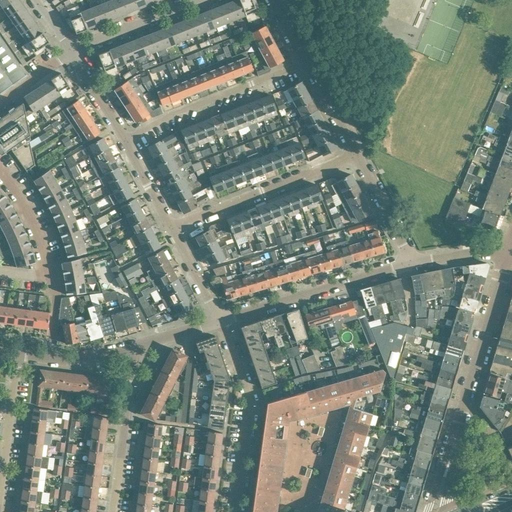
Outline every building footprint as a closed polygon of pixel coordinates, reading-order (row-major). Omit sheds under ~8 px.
[(0,0),(0,4),(3,8),(14,0),(0,0)] [(9,17),(23,6),(18,0),(14,0),(3,8),(9,17)] [(117,17),(110,0),(100,4),(107,21),(117,17)] [(127,13),(121,0),(111,0),(110,0),(117,17),(127,13)] [(137,9),(133,0),(121,0),(127,13),(137,9)] [(147,5),(145,0),(133,0),(137,9),(147,5)] [(245,16),(239,0),(235,0),(229,3),(235,20),(245,16)] [(259,18),(252,0),(239,0),(245,16),(248,22),(259,18)] [(235,20),(229,3),(219,7),(225,24),(235,20)] [(107,21),(100,4),(90,8),(97,25),(107,21)] [(15,25),(30,15),(23,6),(9,17),(15,25)] [(87,29),(80,12),(78,6),(66,10),(76,34),(87,29)] [(225,24),(219,7),(209,11),(215,27),(225,24)] [(97,25),(90,8),(80,12),(87,29),(97,25)] [(215,27),(209,11),(199,15),(205,31),(215,27)] [(21,34),(36,24),(30,15),(15,25),(21,34)] [(205,31),(199,15),(189,19),(196,35),(205,31)] [(196,35),(189,19),(179,23),(186,39),(196,35)] [(186,39),(179,23),(169,26),(176,43),(186,39)] [(27,43),(42,32),(36,24),(21,34),(27,43)] [(176,43),(169,26),(159,30),(166,47),(176,43)] [(251,45),(269,35),(264,26),(247,36),(246,36),(247,36),(250,43),(244,46),(245,49),(252,46),(251,45)] [(166,47),(159,30),(149,34),(156,51),(166,47)] [(12,41),(5,32),(2,35),(8,44),(12,41)] [(28,57),(49,42),(42,32),(27,43),(21,47),(28,57)] [(156,51),(149,34),(139,38),(146,55),(156,51)] [(256,53),(274,44),(269,35),(251,45),(252,46),(255,51),(249,54),(251,57),(256,54),(256,53)] [(26,75),(21,66),(0,36),(0,66),(13,84),(26,75)] [(146,55),(139,38),(129,42),(136,59),(146,55)] [(14,53),(18,50),(12,41),(8,44),(14,53)] [(136,59),(129,42),(119,46),(126,63),(136,59)] [(261,62),(279,52),(274,44),(256,53),(256,54),(261,62)] [(126,63),(119,46),(109,50),(116,67),(126,63)] [(23,57),(18,50),(14,53),(19,59),(23,57)] [(119,74),(116,67),(109,50),(98,55),(107,78),(119,74)] [(253,70),(246,52),(237,56),(244,74),(253,70)] [(270,68),(283,61),(279,52),(261,62),(264,69),(256,72),(258,76),(269,71),(270,71),(270,70),(270,69),(270,68)] [(244,74),(237,56),(228,59),(235,77),(244,74)] [(235,77),(228,59),(219,63),(226,81),(235,77)] [(189,95),(182,77),(178,79),(170,62),(166,63),(174,80),(173,80),(180,98),(189,95)] [(226,81),(219,63),(210,66),(217,84),(226,81)] [(131,75),(138,71),(135,67),(134,64),(128,67),(130,71),(129,71),(131,75)] [(0,93),(13,84),(0,66),(0,93)] [(217,84),(210,66),(204,68),(201,70),(207,88),(217,84)] [(207,88),(201,70),(191,74),(198,91),(207,88)] [(74,93),(71,89),(70,88),(65,80),(62,76),(61,73),(23,97),(25,100),(31,108),(33,112),(39,109),(41,111),(44,109),(43,106),(60,95),(62,98),(64,100),(74,94),(74,93)] [(198,91),(191,74),(182,77),(189,95),(198,91)] [(138,85),(133,77),(114,89),(119,97),(138,85)] [(149,78),(143,82),(144,82),(147,89),(152,87),(149,78)] [(180,98),(173,80),(164,84),(171,102),(180,98)] [(307,92),(302,82),(288,89),(293,99),(307,92)] [(171,102),(164,84),(155,88),(162,105),(171,102)] [(144,94),(138,85),(119,97),(125,106),(142,94),(144,94)] [(500,101),(504,93),(507,95),(509,91),(500,88),(499,91),(498,91),(494,101),(500,103),(501,102),(500,101)] [(312,101),(307,92),(293,99),(298,108),(312,101)] [(130,114),(148,103),(142,94),(125,106),(130,114)] [(277,114),(270,95),(260,99),(268,118),(277,114)] [(268,118),(260,99),(250,103),(257,121),(263,119),(267,131),(272,129),(269,123),(267,118),(268,118)] [(68,119),(84,108),(78,100),(62,111),(68,119)] [(65,101),(56,107),(58,110),(67,104),(65,101)] [(317,110),(312,101),(298,108),(303,118),(317,110)] [(500,103),(494,101),(489,113),(495,116),(496,114),(500,103)] [(28,136),(29,135),(26,117),(25,112),(23,103),(22,103),(0,118),(0,154),(1,155),(10,148),(12,152),(29,140),(28,136)] [(163,113),(160,106),(157,108),(153,110),(148,103),(130,114),(136,122),(141,119),(149,114),(151,117),(153,117),(163,113)] [(257,121),(250,103),(240,107),(247,125),(257,121)] [(56,107),(47,113),(49,116),(58,110),(56,107)] [(247,125),(240,107),(230,111),(238,129),(247,125)] [(25,112),(26,117),(33,112),(31,108),(25,112)] [(73,127),(89,117),(84,108),(68,119),(71,124),(64,128),(66,131),(73,127)] [(41,111),(47,120),(50,118),(49,116),(47,113),(44,109),(41,111)] [(308,127),(322,120),(317,110),(303,118),(308,127)] [(238,129),(230,111),(221,115),(228,133),(238,129)] [(143,122),(151,117),(149,114),(141,119),(143,122)] [(228,133),(221,115),(211,118),(217,134),(218,136),(228,133)] [(79,135),(95,125),(89,117),(73,127),(79,135)] [(217,134),(211,118),(201,122),(208,141),(213,139),(212,135),(217,134)] [(487,119),(485,125),(495,130),(498,124),(487,119)] [(46,132),(60,124),(57,120),(43,128),(46,132)] [(313,136),(326,129),(322,120),(308,127),(313,136)] [(208,141),(201,122),(191,126),(198,145),(208,141)] [(84,144),(100,133),(95,125),(79,135),(84,144)] [(198,145),(191,126),(181,130),(189,149),(198,145)] [(331,138),(326,129),(313,136),(318,145),(331,138)] [(168,149),(166,146),(177,139),(180,137),(178,131),(148,147),(153,157),(168,149)] [(294,161),(286,140),(281,142),(276,131),(272,133),(275,139),(278,149),(284,165),(294,161)] [(41,141),(49,136),(46,132),(38,137),(41,141)] [(489,133),(488,137),(487,138),(511,147),(511,137),(509,136),(508,139),(499,136),(498,141),(496,140),(497,137),(489,133)] [(483,135),(481,138),(486,140),(494,144),(494,145),(496,145),(496,146),(504,149),(502,155),(511,158),(511,147),(487,138),(488,137),(483,135)] [(70,141),(67,136),(61,140),(65,145),(70,141)] [(304,157),(296,136),(286,140),(294,161),(304,157)] [(108,148),(103,138),(85,149),(87,153),(82,156),(84,160),(108,148)] [(337,148),(331,138),(318,145),(323,155),(337,148)] [(26,171),(34,165),(29,140),(12,152),(26,171)] [(173,146),(168,149),(153,157),(158,166),(178,155),(173,146)] [(203,156),(213,153),(210,147),(201,151),(202,153),(203,156)] [(316,158),(314,153),(311,147),(305,150),(304,150),(307,156),(309,162),(316,158)] [(478,148),(474,155),(480,157),(488,161),(511,170),(511,159),(510,159),(501,156),(500,160),(488,156),(488,157),(485,156),(487,150),(480,147),(478,148)] [(98,165),(113,157),(108,148),(84,160),(77,164),(69,168),(74,177),(78,175),(76,170),(78,169),(87,164),(87,163),(89,162),(93,168),(98,165)] [(284,165),(278,149),(268,153),(275,168),(284,165)] [(39,172),(58,160),(52,150),(36,160),(39,172)] [(203,156),(202,153),(196,155),(195,152),(191,154),(193,160),(203,156)] [(265,172),(258,157),(257,152),(247,156),(249,160),(255,176),(265,172)] [(275,168),(268,153),(258,157),(265,172),(275,168)] [(77,164),(72,155),(64,160),(69,168),(77,164)] [(183,164),(178,155),(158,166),(163,175),(183,164)] [(118,167),(113,157),(98,165),(104,174),(118,167)] [(245,180),(239,164),(237,160),(232,162),(230,157),(225,158),(227,164),(235,184),(245,180)] [(255,176),(249,160),(239,164),(245,180),(255,176)] [(168,185),(189,173),(186,168),(192,164),(190,161),(187,162),(183,164),(163,175),(168,185)] [(203,168),(200,161),(194,164),(196,170),(203,168)] [(511,170),(488,161),(487,164),(486,165),(487,166),(486,170),(486,171),(511,180),(511,170)] [(235,184),(227,164),(217,167),(219,172),(225,188),(235,184)] [(123,176),(118,167),(104,174),(99,177),(103,186),(105,185),(106,185),(123,176)] [(479,168),(476,177),(509,190),(510,189),(511,182),(511,180),(486,171),(486,170),(480,167),(479,168)] [(35,184),(39,190),(55,179),(52,174),(49,170),(33,181),(35,184)] [(225,188),(219,172),(215,174),(214,171),(208,174),(215,191),(225,188)] [(194,183),(194,182),(189,173),(168,185),(173,194),(194,183)] [(463,181),(470,184),(472,180),(490,186),(488,191),(506,198),(509,190),(476,177),(471,175),(467,173),(464,181),(463,181)] [(338,194),(356,184),(351,175),(338,182),(337,180),(336,179),(334,178),(333,178),(332,178),(331,178),(330,178),(328,179),(334,190),(330,192),(323,195),(325,199),(332,196),(337,193),(338,194)] [(110,195),(128,185),(123,176),(106,185),(110,194),(110,195)] [(194,183),(173,194),(178,203),(192,196),(189,191),(193,189),(193,188),(202,183),(205,188),(210,186),(206,176),(200,180),(200,179),(194,182),(194,183)] [(59,185),(55,179),(39,190),(42,195),(44,199),(61,189),(59,185)] [(463,181),(460,189),(467,192),(470,184),(463,181)] [(91,193),(86,184),(79,187),(84,197),(90,193),(91,193)] [(356,184),(338,194),(340,198),(342,203),(341,203),(361,193),(356,184)] [(118,202),(133,195),(128,185),(110,195),(110,194),(109,195),(113,204),(118,202)] [(323,204),(316,185),(306,188),(314,207),(316,206),(323,204)] [(183,213),(214,197),(210,186),(205,188),(192,196),(178,203),(183,213)] [(314,207),(306,188),(296,192),(302,207),(304,211),(314,207)] [(63,193),(61,189),(44,199),(47,204),(49,208),(66,199),(63,193)] [(475,194),(474,195),(477,197),(502,207),(502,206),(503,206),(506,198),(488,191),(487,194),(476,190),(475,194)] [(296,192),(286,196),(294,215),(298,213),(296,209),(302,207),(296,192)] [(95,203),(93,198),(90,193),(84,197),(89,206),(95,203)] [(346,213),(366,202),(361,193),(341,203),(346,213)] [(0,210),(10,204),(4,195),(0,198),(0,210)] [(294,215),(286,196),(276,200),(282,214),(288,212),(289,217),(294,215)] [(477,197),(475,201),(483,204),(482,208),(485,209),(499,214),(502,207),(477,197)] [(459,200),(454,198),(445,220),(464,228),(474,205),(459,200)] [(68,203),(66,199),(49,208),(51,212),(53,218),(71,210),(68,203)] [(123,218),(140,209),(135,199),(121,206),(121,208),(116,211),(118,214),(115,216),(117,221),(123,218)] [(282,214),(276,200),(267,204),(274,223),(275,223),(284,219),(282,214)] [(374,218),(371,212),(366,202),(346,213),(351,222),(353,221),(355,224),(374,218)] [(100,212),(95,203),(89,206),(94,215),(100,212)] [(0,221),(15,213),(10,204),(0,210),(0,221)] [(274,223),(267,204),(257,208),(262,222),(264,225),(265,226),(270,224),(274,223)] [(262,222),(257,208),(247,211),(254,230),(260,228),(258,224),(262,222)] [(131,226),(145,218),(140,209),(123,218),(128,227),(131,225),(131,226)] [(319,209),(315,210),(320,223),(324,222),(319,209)] [(485,209),(479,226),(493,231),(499,214),(485,209)] [(73,214),(71,210),(53,218),(56,223),(57,227),(75,220),(73,214)] [(254,230),(247,211),(237,215),(245,236),(253,233),(252,231),(254,230)] [(20,223),(15,213),(0,221),(0,226),(2,231),(20,223)] [(245,236),(237,215),(227,219),(235,240),(245,236)] [(99,224),(101,230),(107,227),(117,221),(115,216),(99,224)] [(344,226),(339,216),(333,219),(337,228),(344,226)] [(150,227),(145,218),(131,226),(135,235),(150,227)] [(298,222),(301,228),(308,226),(305,219),(298,222)] [(326,223),(321,224),(323,231),(333,228),(330,221),(329,222),(328,222),(327,219),(325,220),(326,223)] [(77,224),(75,220),(57,227),(60,233),(61,237),(79,231),(77,224)] [(375,220),(364,223),(366,229),(377,226),(375,220)] [(25,232),(20,223),(2,231),(7,240),(25,232)] [(274,223),(270,224),(276,237),(279,244),(282,243),(283,243),(280,236),(275,223),(274,223)] [(221,236),(223,235),(230,233),(228,228),(222,230),(221,230),(216,232),(214,228),(213,225),(211,226),(210,226),(209,227),(209,228),(209,229),(209,230),(196,237),(201,247),(221,236)] [(155,237),(150,227),(135,235),(130,238),(135,247),(155,237)] [(83,242),(79,231),(61,237),(64,247),(83,242)] [(374,238),(369,239),(374,255),(385,252),(380,236),(379,236),(377,231),(372,232),(374,238)] [(29,242),(25,232),(7,240),(10,249),(29,242)] [(335,239),(333,232),(322,236),(324,242),(335,239)] [(292,240),(290,233),(280,236),(283,243),(292,240)] [(206,256),(233,242),(232,239),(224,243),(221,236),(201,247),(206,256)] [(140,256),(160,246),(155,237),(135,247),(140,256)] [(374,255),(369,239),(359,242),(363,258),(374,255)] [(353,261),(348,245),(347,240),(336,243),(342,264),(353,261)] [(117,244),(111,247),(116,257),(122,254),(128,250),(123,241),(117,244)] [(303,246),(302,242),(300,241),(290,244),(292,249),(303,246)] [(32,252),(29,242),(10,249),(13,258),(32,252)] [(85,248),(83,242),(64,247),(65,251),(67,257),(86,252),(85,248)] [(230,254),(227,249),(235,246),(233,242),(206,256),(211,266),(228,257),(230,255),(230,254)] [(363,258),(359,242),(348,245),(353,261),(363,258)] [(342,264),(336,243),(326,246),(327,252),(332,268),(342,264)] [(245,249),(240,251),(241,256),(252,252),(250,248),(245,249)] [(317,255),(315,249),(304,253),(311,274),(321,271),(317,255)] [(150,269),(167,260),(162,250),(148,258),(151,263),(148,265),(150,269)] [(277,261),(274,250),(270,252),(279,283),(290,280),(283,259),(277,261)] [(35,262),(32,252),(13,258),(16,267),(31,269),(30,264),(35,262)] [(279,283),(270,252),(264,253),(265,258),(267,257),(269,263),(262,265),(269,287),(279,283)] [(327,252),(317,255),(321,271),(332,268),(327,252)] [(311,274),(304,253),(294,256),(300,277),(311,274)] [(125,260),(122,254),(116,257),(121,267),(131,261),(129,258),(125,260)] [(300,277),(294,256),(283,259),(290,280),(300,277)] [(62,267),(63,274),(82,270),(81,263),(80,258),(61,263),(62,267)] [(151,280),(172,269),(167,260),(150,269),(147,271),(149,275),(145,277),(148,282),(151,280)] [(485,276),(488,266),(486,262),(470,265),(458,267),(458,271),(462,270),(463,273),(469,272),(471,272),(485,276)] [(142,273),(138,263),(123,271),(128,281),(134,277),(142,273)] [(226,273),(224,266),(224,265),(213,269),(216,276),(226,273)] [(269,287),(262,265),(252,268),(258,290),(269,287)] [(258,290),(252,268),(242,271),(244,277),(243,277),(247,293),(258,290)] [(452,279),(450,268),(440,270),(445,296),(443,296),(442,299),(449,299),(451,297),(449,287),(454,286),(454,285),(455,286),(455,283),(456,280),(455,280),(452,279)] [(139,287),(133,290),(136,295),(138,299),(144,296),(156,289),(177,278),(172,269),(151,280),(155,287),(152,289),(151,287),(142,292),(139,287)] [(83,274),(82,270),(63,274),(64,278),(65,284),(84,281),(83,274)] [(445,296),(440,270),(430,272),(434,290),(439,289),(440,297),(443,296),(445,296)] [(434,290),(430,272),(421,274),(426,300),(431,298),(430,290),(434,290)] [(482,288),(485,276),(471,272),(469,272),(467,278),(466,281),(464,280),(465,277),(458,275),(458,277),(454,275),(455,280),(456,280),(482,288)] [(247,293),(243,277),(238,279),(236,274),(232,275),(234,280),(232,281),(237,296),(247,293)] [(426,300),(421,274),(411,276),(414,293),(419,293),(421,300),(415,301),(415,317),(426,316),(426,307),(425,307),(425,300),(426,300)] [(127,285),(122,275),(116,278),(121,288),(127,285)] [(237,296),(232,281),(228,282),(226,276),(220,278),(226,299),(237,296)] [(161,299),(182,288),(177,278),(156,289),(161,299)] [(404,296),(399,279),(390,281),(399,313),(398,313),(400,320),(404,320),(406,317),(407,310),(404,311),(400,297),(404,296)] [(482,288),(456,280),(455,283),(455,286),(464,288),(462,295),(478,300),(482,288)] [(85,288),(84,281),(65,284),(65,290),(66,295),(86,292),(85,288)] [(399,313),(390,281),(380,284),(386,302),(390,300),(395,320),(400,320),(398,313),(399,313)] [(386,302),(380,284),(371,287),(380,318),(381,321),(382,325),(387,324),(381,303),(386,302)] [(380,318),(371,287),(360,290),(365,307),(371,306),(375,320),(380,318)] [(171,305),(187,297),(182,288),(161,299),(166,308),(171,305)] [(117,296),(116,293),(115,290),(103,294),(104,299),(110,298),(117,296)] [(102,336),(89,294),(83,295),(91,318),(84,321),(84,322),(89,339),(90,339),(102,336)] [(103,294),(89,294),(102,336),(114,332),(109,316),(103,318),(99,304),(105,302),(104,300),(104,299),(103,294)] [(478,300),(462,295),(460,301),(451,299),(449,299),(442,299),(441,304),(450,304),(458,307),(474,312),(478,300)] [(149,306),(144,296),(138,299),(143,309),(149,306)] [(74,322),(69,297),(61,297),(61,298),(57,328),(62,328),(66,344),(78,342),(75,324),(74,322)] [(178,314),(192,307),(187,297),(171,305),(176,314),(178,314)] [(130,298),(119,301),(122,311),(127,328),(146,322),(138,306),(133,308),(130,298)] [(351,300),(328,307),(332,321),(333,321),(355,314),(351,300)] [(149,306),(143,309),(148,318),(155,314),(157,313),(152,304),(149,306)] [(449,306),(441,306),(441,310),(440,310),(439,318),(443,318),(445,310),(454,313),(454,311),(457,312),(454,321),(470,326),(474,314),(457,309),(458,309),(449,306)] [(15,324),(17,309),(7,307),(5,323),(15,324)] [(332,321),(328,307),(305,314),(309,328),(320,325),(321,329),(325,327),(329,339),(338,336),(336,328),(333,321),(332,321)] [(25,326),(27,310),(17,309),(15,324),(25,326)] [(298,309),(285,312),(295,341),(296,341),(307,338),(298,309)] [(35,327),(37,311),(27,310),(25,326),(35,327)] [(47,329),(49,313),(37,311),(35,327),(47,329)] [(127,328),(122,311),(110,315),(116,331),(127,328)] [(290,343),(295,341),(285,312),(272,316),(279,333),(285,331),(290,343)] [(156,318),(155,314),(148,318),(153,328),(168,323),(163,315),(156,318)] [(371,329),(365,314),(358,317),(369,345),(376,342),(371,329)] [(279,333),(272,316),(260,320),(263,330),(266,337),(273,334),(278,346),(284,345),(279,333)] [(428,318),(416,319),(416,325),(421,326),(426,327),(428,318)] [(263,330),(260,320),(240,327),(244,337),(259,331),(263,330)] [(511,321),(505,320),(503,328),(511,330),(511,321)] [(467,338),(470,326),(454,321),(452,327),(451,330),(449,329),(450,327),(443,325),(442,330),(467,338)] [(89,339),(84,322),(75,324),(78,342),(89,339)] [(377,327),(371,329),(376,342),(380,352),(382,357),(386,367),(390,378),(391,378),(392,378),(403,340),(406,332),(412,334),(414,328),(414,327),(393,322),(387,324),(382,325),(377,327)] [(414,328),(412,334),(415,335),(419,336),(421,326),(416,325),(415,325),(414,327),(414,328)] [(511,330),(503,328),(500,338),(511,341),(511,330)] [(430,329),(427,336),(437,339),(439,333),(430,329)] [(463,350),(467,338),(442,330),(440,335),(446,337),(447,335),(450,336),(447,344),(447,345),(463,350)] [(262,342),(259,331),(244,337),(247,347),(262,342)] [(403,340),(413,343),(415,335),(406,332),(403,340)] [(215,336),(192,344),(194,348),(197,347),(199,352),(203,351),(218,345),(215,336)] [(511,341),(500,338),(497,346),(511,349),(511,341)] [(434,340),(432,348),(461,357),(463,350),(447,345),(447,344),(434,340)] [(266,352),(262,342),(247,347),(251,357),(266,352)] [(207,362),(222,357),(218,345),(203,351),(207,362)] [(296,345),(284,349),(286,353),(287,358),(299,353),(296,345)] [(345,354),(341,345),(334,348),(335,350),(330,352),(332,359),(345,354)] [(511,349),(497,346),(495,354),(510,358),(511,354),(511,349)] [(459,365),(461,357),(432,348),(432,349),(431,348),(430,352),(444,356),(442,360),(459,365)] [(176,377),(186,356),(172,349),(161,370),(176,377)] [(269,362),(266,352),(251,357),(254,367),(269,362)] [(348,364),(345,354),(332,359),(336,367),(348,364)] [(511,360),(509,360),(510,358),(495,354),(492,362),(511,367),(511,360)] [(313,355),(302,359),(302,360),(304,365),(316,361),(313,355)] [(408,367),(410,359),(407,358),(401,356),(399,364),(405,366),(408,367)] [(442,360),(437,358),(436,362),(418,356),(416,360),(422,362),(422,363),(456,373),(459,365),(442,360)] [(226,368),(222,357),(207,362),(211,373),(226,368)] [(316,361),(304,365),(307,372),(320,370),(316,361)] [(273,372),(269,362),(254,367),(257,377),(273,372)] [(511,367),(492,362),(490,370),(496,372),(496,373),(505,376),(506,372),(511,373),(511,367)] [(191,363),(187,363),(182,408),(177,407),(176,422),(185,423),(191,363)] [(456,373),(422,363),(420,367),(433,371),(432,374),(454,380),(456,373)] [(403,374),(405,366),(399,364),(397,372),(403,374)] [(228,374),(226,368),(211,373),(213,381),(230,379),(228,374)] [(342,511),(372,414),(353,408),(321,511),(272,511),(284,424),(285,419),(285,418),(378,391),(379,391),(379,392),(385,372),(382,369),(267,402),(264,421),(251,511),(342,511)] [(50,387),(52,371),(40,370),(38,385),(50,387)] [(165,399),(176,377),(161,370),(151,391),(165,399)] [(62,388),(64,373),(52,371),(50,387),(62,388)] [(276,382),(273,372),(257,377),(261,388),(276,382)] [(401,382),(403,374),(397,372),(395,380),(401,382)] [(74,390),(76,374),(64,373),(62,388),(74,390)] [(452,388),(454,380),(432,374),(431,377),(418,373),(417,378),(425,380),(452,388)] [(483,393),(499,398),(505,378),(489,373),(483,393)] [(86,392),(88,376),(76,374),(74,390),(86,392)] [(97,393),(99,378),(88,376),(86,392),(97,393)] [(109,395),(111,379),(99,378),(97,393),(109,395)] [(228,392),(230,379),(213,381),(212,390),(228,392)] [(449,398),(452,388),(425,380),(424,384),(425,385),(424,389),(433,391),(433,393),(432,394),(449,398)] [(402,392),(404,385),(397,383),(395,390),(402,392)] [(286,407),(271,511),(332,511),(366,403),(361,385),(286,407)] [(226,404),(228,392),(212,390),(210,402),(226,404)] [(402,393),(402,392),(395,390),(395,399),(401,401),(404,393),(402,393)] [(154,420),(165,399),(151,391),(140,413),(154,420)] [(446,406),(449,398),(432,394),(433,393),(424,391),(423,394),(421,394),(420,398),(421,399),(422,398),(446,406)] [(482,395),(479,407),(493,425),(493,424),(495,426),(499,431),(507,419),(503,417),(507,403),(504,402),(482,395)] [(444,414),(446,406),(422,398),(421,399),(420,403),(429,405),(428,409),(444,414)] [(401,401),(395,399),(394,408),(402,410),(402,409),(402,407),(404,408),(405,403),(404,403),(404,402),(401,401)] [(224,417),(226,404),(210,402),(209,414),(224,417)] [(442,422),(444,414),(428,409),(417,406),(416,409),(412,408),(411,412),(442,422)] [(46,422),(48,410),(33,408),(32,420),(46,422)] [(440,429),(442,422),(411,412),(409,417),(419,419),(418,423),(440,429)] [(223,429),(224,417),(209,414),(207,427),(223,429)] [(106,430),(108,418),(94,416),(92,428),(106,430)] [(50,422),(46,422),(32,420),(30,432),(48,434),(50,422)] [(437,438),(440,429),(418,423),(413,422),(411,430),(415,431),(415,432),(437,438)] [(160,437),(161,425),(147,423),(146,436),(160,437)] [(66,435),(68,425),(59,424),(59,427),(63,428),(62,435),(66,435)] [(105,442),(106,430),(92,428),(86,427),(84,439),(90,440),(105,442)] [(182,440),(183,435),(184,428),(183,428),(176,427),(175,434),(174,434),(173,439),(182,440)] [(415,431),(411,430),(404,428),(403,433),(414,436),(413,440),(435,446),(437,438),(415,432),(415,431)] [(220,445),(222,433),(208,431),(206,443),(220,445)] [(47,446),(48,434),(30,432),(29,443),(47,446)] [(400,436),(392,435),(387,444),(397,446),(400,436)] [(158,449),(160,437),(146,436),(144,447),(158,449)] [(103,453),(105,442),(90,440),(89,451),(103,453)] [(185,440),(183,451),(188,452),(192,452),(193,445),(193,441),(185,440)] [(432,454),(435,446),(413,440),(410,447),(408,454),(409,454),(409,455),(430,461),(432,454)] [(46,457),(47,446),(29,443),(27,455),(46,457)] [(219,457),(220,445),(206,443),(205,455),(219,457)] [(157,461),(158,449),(144,447),(143,459),(157,461)] [(179,463),(180,451),(172,450),(170,462),(179,463)] [(101,464),(103,453),(89,451),(87,463),(101,464)] [(44,469),(46,457),(27,455),(25,466),(40,468),(44,469)] [(217,469),(219,457),(205,455),(203,467),(217,469)] [(428,469),(430,461),(409,455),(407,460),(405,460),(406,458),(399,457),(398,461),(412,466),(420,469),(420,467),(428,469)] [(155,472),(157,461),(143,459),(141,470),(155,472)] [(392,459),(391,464),(411,469),(410,474),(425,479),(426,476),(428,469),(420,467),(420,469),(412,466),(398,461),(392,459)] [(100,476),(101,464),(87,463),(86,474),(100,476)] [(385,466),(378,465),(377,471),(383,473),(385,466)] [(38,480),(40,468),(25,466),(24,478),(38,480)] [(216,480),(217,469),(203,467),(202,477),(201,478),(216,480)] [(154,483),(155,472),(141,470),(140,482),(154,483)] [(71,484),(73,473),(64,471),(63,483),(71,484)] [(182,471),(180,481),(188,483),(190,473),(182,471)] [(98,488),(100,476),(86,474),(84,486),(98,488)] [(422,488),(425,479),(410,474),(409,477),(402,476),(401,480),(401,482),(407,484),(407,482),(415,485),(414,486),(422,488)] [(214,492),(216,480),(201,478),(202,477),(195,476),(193,488),(200,488),(200,490),(214,492)] [(420,496),(422,488),(414,486),(415,485),(407,482),(407,484),(401,482),(401,480),(390,477),(389,482),(406,487),(404,491),(404,492),(420,496)] [(37,491),(38,480),(24,478),(22,489),(37,491)] [(152,495),(154,483),(140,482),(138,493),(152,495)] [(69,496),(71,484),(63,483),(61,495),(69,496)] [(383,488),(372,484),(370,491),(382,494),(383,488)] [(97,499),(98,488),(84,486),(83,497),(97,499)] [(41,503),(42,492),(42,491),(37,491),(22,489),(21,501),(35,503),(35,502),(41,503)] [(417,505),(420,496),(404,492),(404,491),(398,489),(396,498),(402,500),(402,499),(410,501),(409,503),(417,505)] [(212,503),(214,492),(200,490),(198,501),(212,503)] [(396,498),(382,494),(370,491),(367,499),(372,501),(391,506),(391,507),(409,511),(414,511),(417,505),(409,503),(410,501),(402,499),(402,500),(396,498)] [(150,506),(152,495),(138,493),(137,504),(150,506)] [(95,511),(97,499),(83,497),(81,509),(95,511)] [(369,511),(372,501),(367,499),(367,500),(367,499),(363,511),(369,511)] [(34,511),(35,503),(21,501),(19,511),(34,511)] [(211,511),(212,503),(198,501),(196,511),(211,511)]
